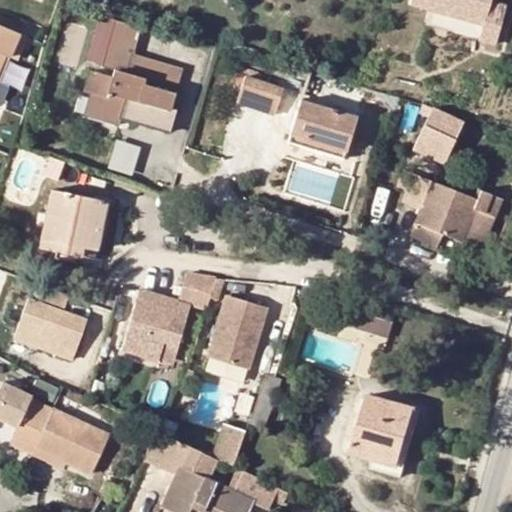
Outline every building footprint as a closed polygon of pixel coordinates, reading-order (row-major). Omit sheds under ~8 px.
[(411,0),(409,8),(428,13),(481,28),(483,29),(490,5),(491,0),(411,0)] [(507,10),(490,5),(483,29),(481,28),(478,44),(496,49),(507,10)] [(0,61),(2,55),(8,58),(18,35),(0,26),(0,61)] [(80,90),(88,93),(81,115),(115,125),(117,116),(164,130),(169,110),(166,109),(178,68),(128,54),(122,72),(112,68),(110,76),(87,69),(80,90)] [(280,86),(243,74),(233,102),(271,114),(280,86)] [(352,114),(298,98),(286,140),(339,158),(352,114)] [(461,123),(433,108),(412,147),(440,162),(461,123)] [(111,166),(133,171),(140,145),(117,139),(111,166)] [(475,198),(399,169),(391,188),(400,192),(396,202),(415,209),(412,217),(409,216),(403,230),(407,232),(406,235),(436,246),(440,236),(478,251),(499,198),(478,190),(475,198)] [(104,200),(47,189),(35,247),(92,259),(104,200)] [(205,300),(210,280),(183,276),(175,299),(142,288),(128,327),(122,347),(158,359),(165,339),(175,343),(189,302),(203,307),(205,300)] [(212,301),(218,282),(210,280),(205,300),(212,301)] [(36,282),(32,294),(67,306),(71,294),(36,282)] [(14,339),(75,358),(89,313),(27,295),(14,339)] [(264,308),(222,296),(204,359),(246,371),(264,308)] [(391,321),(360,309),(354,322),(386,335),(391,321)] [(259,428),(278,378),(263,373),(245,422),(259,428)] [(5,444),(28,455),(31,447),(47,410),(25,399),(26,396),(0,384),(0,421),(13,427),(5,444)] [(411,407),(364,393),(346,451),(394,466),(411,407)] [(31,447),(61,462),(87,474),(104,436),(47,410),(31,447)] [(208,455),(229,465),(241,433),(218,425),(208,455)] [(155,436),(141,465),(172,478),(158,508),(166,511),(245,511),(251,501),(209,482),(216,465),(155,436)] [(57,469),(61,462),(31,447),(28,455),(57,469)]
